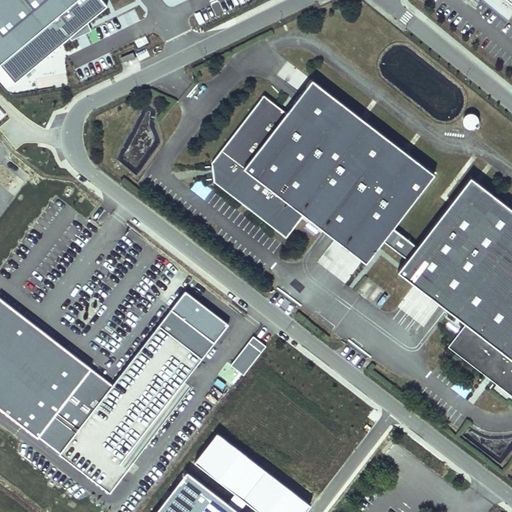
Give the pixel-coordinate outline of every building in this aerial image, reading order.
[(0,0),(0,69),(10,82),(108,7),(102,0),(0,0)] [(213,0),(193,10),(201,24),(242,4),(239,0),(213,0)] [(511,0),(478,0),(505,22),(511,13),(511,0)] [(83,65),(88,80),(114,71),(109,56),(83,65)] [(123,66),(135,61),(132,56),(120,61),(123,66)] [(50,81),(52,87),(64,84),(62,78),(50,81)] [(433,174),(310,79),(284,112),(260,94),(208,153),(212,182),(284,238),(302,215),(364,263),(381,241),(405,259),(395,271),(464,324),(446,347),(511,398),(511,210),(469,177),(415,247),(391,228),(433,174)] [(466,111),(462,126),(474,129),(479,115),(466,111)] [(368,280),(360,293),(366,296),(374,284),(368,280)] [(121,466),(178,392),(202,360),(160,328),(113,388),(0,301),(0,410),(111,494),(129,472),(121,466)] [(244,378),(266,348),(253,338),(230,367),(244,378)] [(236,511),(195,482),(172,511),(236,511)]
